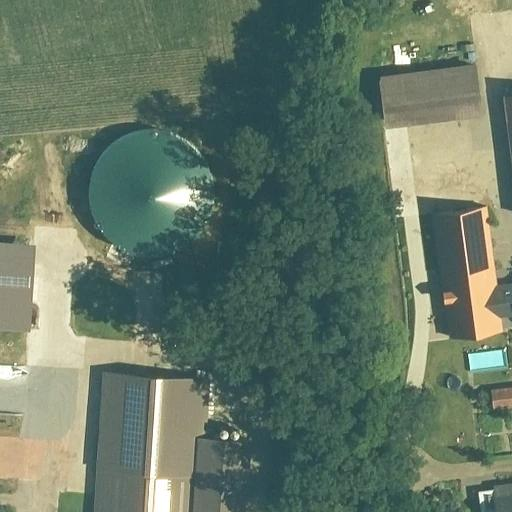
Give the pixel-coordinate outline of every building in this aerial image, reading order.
[(371,73),(378,130),(480,119),(474,62),(371,73)] [(511,92),(502,94),(511,169),(511,92)] [(142,254),(159,254),(175,250),(189,242),(201,231),(209,217),(214,201),(214,184),(210,169),(202,154),(191,142),(177,134),(161,130),(145,129),(129,133),(114,141),(102,152),(94,167),(90,182),(89,199),(93,215),(101,229),(113,241),(127,249),(142,254)] [(435,212),(448,337),(500,332),(499,319),(511,317),(511,274),(501,276),(493,206),(435,212)] [(0,327),(26,329),(31,245),(0,243),(0,327)] [(100,371),(91,511),(244,511),(249,437),(206,435),(209,378),(100,371)] [(511,387),(489,391),(492,410),(511,407),(511,387)] [(511,511),(511,481),(491,484),(494,511),(511,511)]
